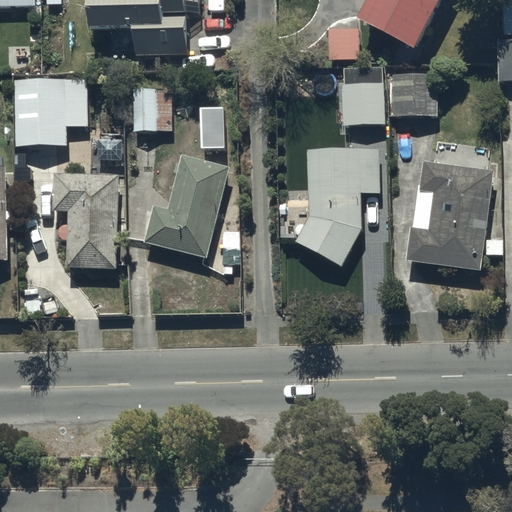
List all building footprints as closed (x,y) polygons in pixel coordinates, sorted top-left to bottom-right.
[(36,0),(0,0),(0,13),(37,13),(36,0)] [(92,0),(94,37),(138,36),(138,61),(192,59),(190,6),(200,6),(200,0),(92,0)] [(452,0),(377,0),(362,31),(422,61),(452,0)] [(511,0),(503,0),(504,39),(511,39),(511,0)] [(362,64),(361,35),(315,37),(316,66),(362,64)] [(511,44),(499,45),(500,87),(511,86),(511,44)] [(394,78),(394,122),(440,122),(440,78),(394,78)] [(22,82),(22,85),(17,85),(18,153),(69,152),(69,131),(89,131),(88,84),(37,85),(37,81),(22,82)] [(387,87),(344,90),(346,131),(388,130),(387,87)] [(158,97),(157,92),(133,94),(136,136),(176,134),(174,96),(158,97)] [(314,226),(300,244),(345,272),(366,238),(366,199),(382,199),(382,154),(313,155),(314,226)] [(232,169),(184,158),(171,215),(156,211),(147,249),(211,263),(232,169)] [(427,168),(427,171),(424,197),(419,196),(410,267),(483,276),(484,258),(503,260),(505,244),(489,242),(496,180),(497,177),(427,168)] [(8,171),(0,171),(0,266),(8,267),(8,226),(15,226),(15,215),(8,215),(8,171)] [(121,180),(56,179),(56,216),(70,216),(70,275),(120,275),(121,180)]
